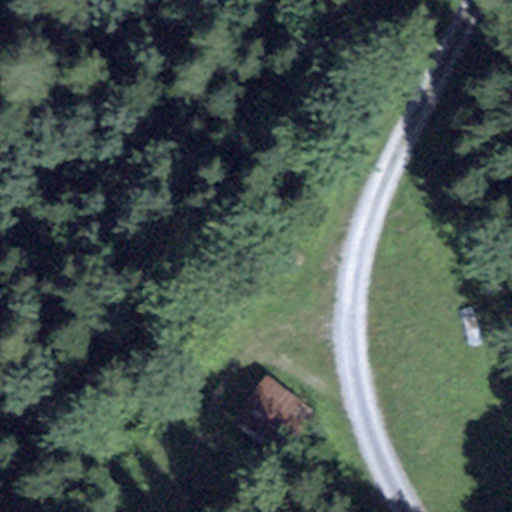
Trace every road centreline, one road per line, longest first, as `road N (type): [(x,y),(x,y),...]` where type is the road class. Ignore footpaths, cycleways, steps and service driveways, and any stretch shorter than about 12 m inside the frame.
road 1 (track): [(474,0),(382,143),(354,221),(342,323),(387,487),(404,511)]
road 2 (track): [(188,511),(212,425),(236,381),(273,348),(342,323)]
